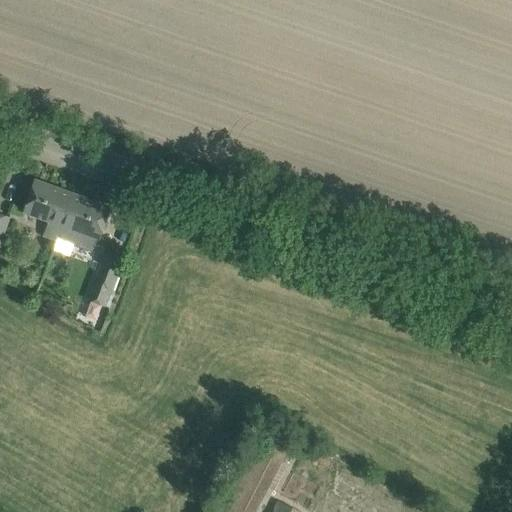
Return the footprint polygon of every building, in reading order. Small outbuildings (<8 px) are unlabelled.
[(72,196),(35,183),(25,212),(50,221),(48,226),(60,230),(72,196)] [(60,230),(57,240),(93,253),(109,209),(72,196),(60,230)] [(0,242),(8,218),(0,215),(0,242)] [(122,260),(106,254),(87,302),(103,309),(122,260)] [(256,511),(295,434),(269,422),(251,458),(242,454),(213,511),(256,511)] [(297,511),(277,501),(271,511),(297,511)]
